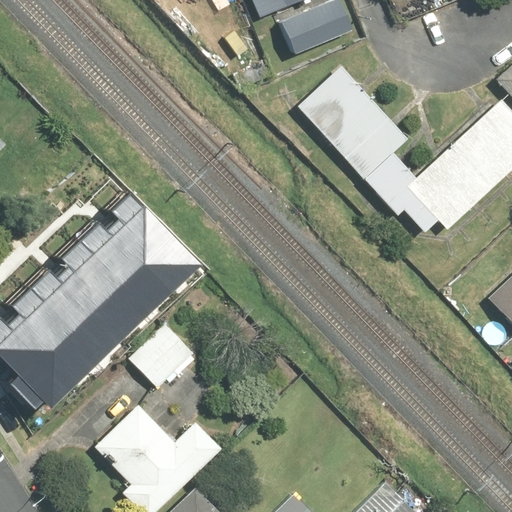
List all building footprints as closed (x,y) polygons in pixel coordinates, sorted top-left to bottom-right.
[(315,0),(254,0),(264,22),(274,18),(315,0)] [(285,56),(344,27),(331,0),(319,0),(269,24),(285,56)] [(511,52),(484,78),(511,107),(511,52)] [(400,137),(329,58),(286,96),(379,199),(408,173),(386,149),(400,137)] [(511,117),(496,101),(406,182),(442,223),(511,160),(511,117)] [(120,209),(0,327),(0,369),(30,400),(172,261),(120,209)] [(511,268),(485,296),(511,323),(511,268)] [(197,344),(167,316),(129,355),(159,384),(197,344)] [(130,511),(154,511),(223,440),(194,413),(177,431),(140,396),(95,443),(132,478),(114,496),(130,511)] [(399,460),(346,511),(422,511),(437,498),(399,460)] [(324,511),(294,482),(264,511),(324,511)] [(226,511),(197,483),(167,511),(226,511)]
